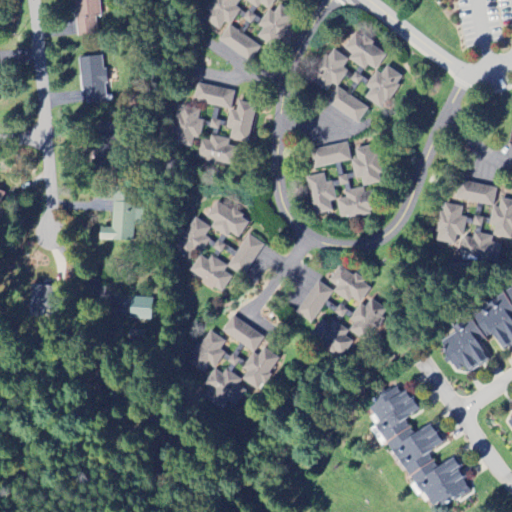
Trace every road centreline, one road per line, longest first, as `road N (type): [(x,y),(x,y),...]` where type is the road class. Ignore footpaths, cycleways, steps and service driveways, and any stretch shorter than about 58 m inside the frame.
road 1 (residential): [(466,75),(393,230),(356,248),(305,237),(279,189),(285,82),(315,21),(338,0)]
road 2 (residential): [(52,248),(35,0)]
road 3 (residential): [(511,59),(466,75),(366,0)]
road 4 (residential): [(511,377),(468,411),(511,478)]
